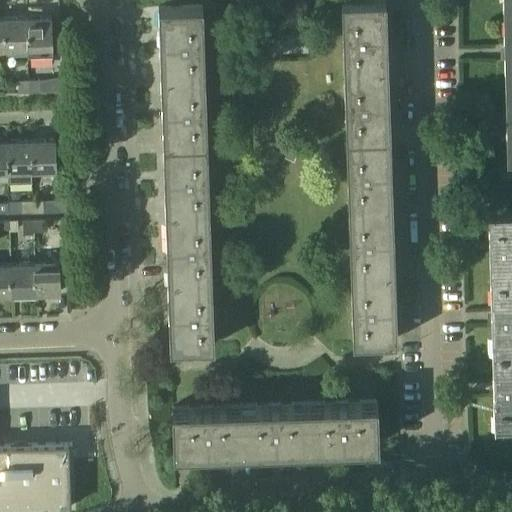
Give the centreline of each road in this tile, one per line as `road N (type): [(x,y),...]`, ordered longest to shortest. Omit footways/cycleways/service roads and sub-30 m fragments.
road 1 (residential): [(432,486),(421,0)]
road 2 (unclassified): [(109,330),(103,0)]
road 3 (unclassified): [(432,486),(130,508)]
road 4 (unclassified): [(130,508),(109,330)]
